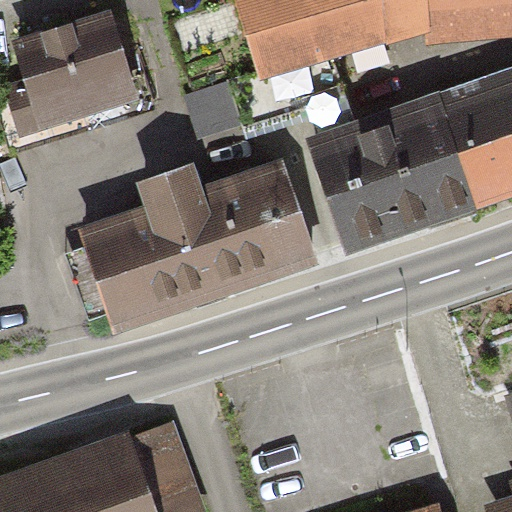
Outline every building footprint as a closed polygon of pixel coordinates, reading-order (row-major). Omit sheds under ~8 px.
[(264,0),(280,63),(411,30),(411,41),(506,41),(505,0),(264,0)] [(116,3),(0,33),(22,115),(138,85),(116,3)] [(511,82),(317,150),(350,245),(511,188),(511,82)] [(152,213),(87,235),(116,322),(314,256),(284,166),(211,191),(201,162),(142,182),(152,213)] [(173,511),(149,448),(0,503),(0,511),(173,511)]
